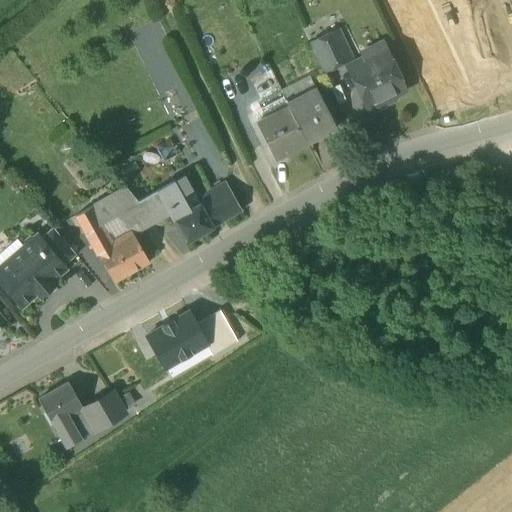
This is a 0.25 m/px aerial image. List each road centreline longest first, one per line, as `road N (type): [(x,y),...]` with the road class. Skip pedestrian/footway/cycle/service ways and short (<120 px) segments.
road 1 (unclassified): [(511,138),(351,192),(0,396)]
road 2 (track): [(511,400),(366,381),(308,352),(209,272)]
road 3 (track): [(275,233),(160,0)]
